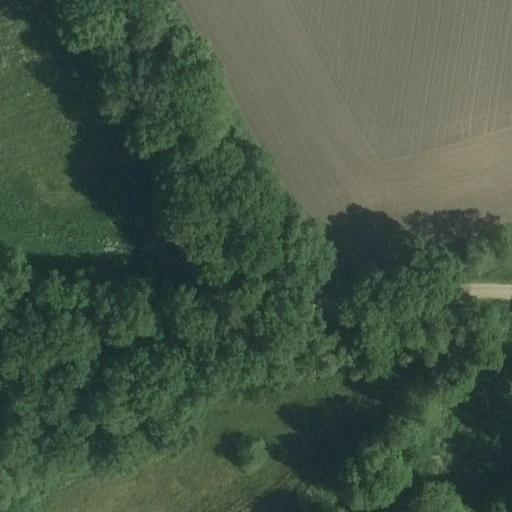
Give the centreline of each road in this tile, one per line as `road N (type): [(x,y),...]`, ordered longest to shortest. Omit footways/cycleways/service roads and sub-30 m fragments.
road 1 (unclassified): [(0,346),(315,323),(468,290),(511,295)]
road 2 (track): [(315,323),(310,297),(241,232),(206,179),(120,0)]
